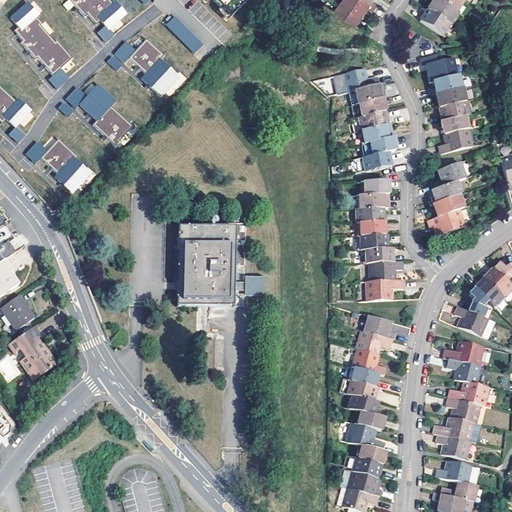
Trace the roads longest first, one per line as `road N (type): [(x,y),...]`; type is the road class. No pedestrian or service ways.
road 1 (residential): [(444,279),(407,239),(416,113),(385,43),(402,0)]
road 2 (residential): [(406,511),(417,363),(425,318),(444,279)]
road 3 (residential): [(105,369),(51,244),(0,180)]
road 4 (residential): [(233,511),(105,369)]
road 5 (residential): [(105,369),(52,416),(0,483)]
